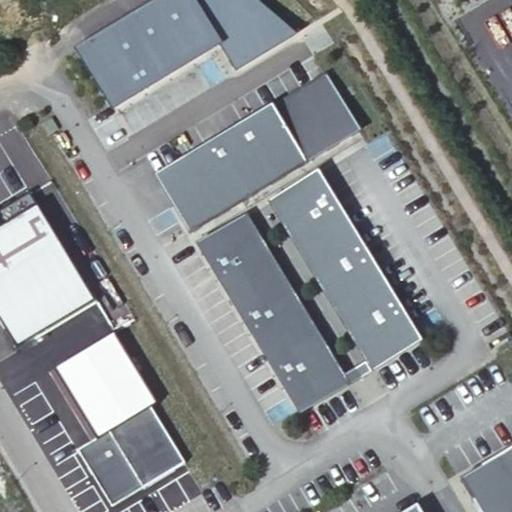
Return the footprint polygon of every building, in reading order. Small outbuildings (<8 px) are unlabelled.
[(190,0),(161,0),(84,47),(119,104),(222,42),(234,63),(279,36),(262,9),(254,13),(245,0),(208,0),(196,8),(190,0)] [(193,236),(363,134),(328,76),(158,178),(193,236)] [(366,359),(375,374),(425,345),(322,173),(272,203),(366,359)] [(201,246),(305,416),(353,387),(249,217),(201,246)] [(115,348),(55,384),(96,453),(98,454),(109,447),(142,501),(143,502),(150,498),(184,478),(151,422),(157,418),(115,348)] [(360,351),(339,364),(351,385),(373,372),(360,351)] [(98,454),(96,453),(77,464),(92,488),(94,486),(109,511),(122,511),(142,501),(109,447),(98,454)] [(511,511),(511,449),(459,481),(478,511),(511,511)] [(109,511),(94,486),(92,488),(105,511),(127,511),(143,502),(142,501),(122,511),(109,511)]
